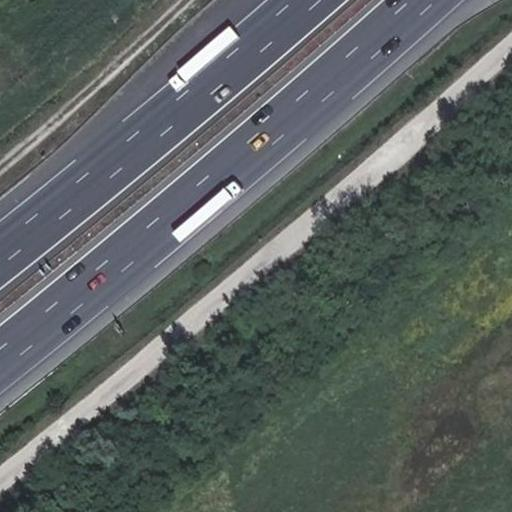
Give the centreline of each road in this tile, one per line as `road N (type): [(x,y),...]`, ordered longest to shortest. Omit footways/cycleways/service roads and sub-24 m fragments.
road 1 (motorway): [(0,353),(426,0)]
road 2 (motorway): [(306,0),(0,254)]
road 3 (track): [(0,169),(191,0)]
